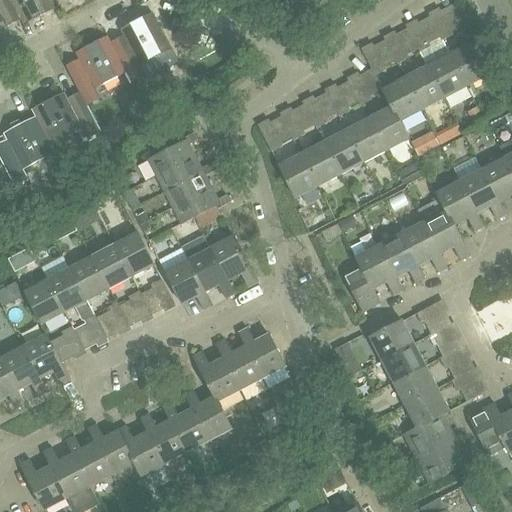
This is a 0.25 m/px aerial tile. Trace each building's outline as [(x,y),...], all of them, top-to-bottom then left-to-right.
[(0,0),(0,10),(5,21),(8,26),(21,20),(24,26),(56,9),(50,0),(0,0)] [(454,35),(441,11),(430,17),(443,40),(454,35)] [(112,44),(127,74),(132,84),(146,77),(141,67),(172,50),(153,14),(131,26),(121,31),(124,37),(112,44)] [(431,47),(419,23),(408,29),(420,52),(431,47)] [(409,58),(408,56),(397,35),(386,40),(398,64),(409,58)] [(105,86),(127,74),(112,44),(108,38),(86,49),(90,55),(67,67),(80,94),(88,107),(101,100),(96,90),(105,86)] [(474,44),(451,56),(469,88),(491,77),(474,44)] [(387,70),(386,68),(374,46),(364,52),(376,76),(387,70)] [(469,88),(451,56),(429,67),(446,100),(469,88)] [(429,67),(407,79),(424,112),(446,100),(429,67)] [(352,83),(362,103),(364,107),(375,101),(373,98),(363,77),(352,83)] [(402,124),(424,112),(407,79),(384,91),(393,108),(402,124)] [(329,95),(339,115),(342,119),(352,113),(350,109),(340,89),(329,95)] [(33,110),(38,119),(51,147),(83,131),(88,141),(102,134),(88,107),(80,94),(69,100),(65,94),(57,98),(33,110)] [(307,106),(318,127),(319,130),(330,124),(328,121),(318,101),(307,106)] [(141,103),(131,108),(139,123),(148,118),(141,103)] [(393,108),(371,119),(388,152),(410,141),(402,124),(393,108)] [(468,113),(475,126),(484,120),(478,108),(468,113)] [(283,119),(294,139),(295,142),(306,137),(304,133),(294,113),(283,119)] [(55,154),(51,147),(38,119),(5,136),(8,143),(0,146),(0,158),(16,188),(30,181),(24,170),(55,154)] [(371,119),(348,131),(366,164),(388,152),(371,119)] [(272,124),(261,130),(273,154),(284,148),(283,145),(272,124)] [(326,143),(343,176),(366,164),(348,131),(326,143)] [(150,161),(158,178),(197,158),(191,147),(200,142),(196,134),(187,139),(188,141),(150,161)] [(326,143),(303,155),(321,187),(343,176),(326,143)] [(303,155),(280,167),(297,200),(321,187),(303,155)] [(158,178),(167,194),(223,164),(221,160),(203,170),(197,158),(158,178)] [(511,170),(506,159),(484,171),(500,203),(511,196),(511,170)] [(167,194),(175,210),(213,189),(207,178),(225,168),(223,164),(167,194)] [(460,183),(477,215),(490,208),(497,221),(507,216),(500,203),(484,171),(460,183)] [(438,194),(447,212),(455,227),(469,220),(476,233),(484,228),(477,215),(460,183),(438,194)] [(232,204),(228,196),(219,201),(213,189),(175,210),(183,226),(221,206),(222,209),(232,204)] [(134,191),(125,195),(131,207),(140,202),(134,191)] [(146,211),(137,216),(141,225),(150,220),(146,211)] [(447,212),(425,223),(442,256),(454,249),(461,262),(471,257),(455,227),(447,212)] [(353,218),(340,224),(343,232),(356,226),(353,218)] [(148,223),(142,227),(145,234),(152,230),(148,223)] [(449,269),(442,256),(425,223),(403,235),(419,268),(432,261),(439,274),(449,269)] [(332,228),(322,233),(327,243),(337,238),(332,228)] [(116,246),(133,279),(157,266),(139,234),(116,246)] [(403,235),(380,247),(397,279),(409,273),(416,286),(426,280),(419,268),(403,235)] [(236,237),(213,249),(230,282),(242,276),(249,289),(259,283),(236,237)] [(116,246),(93,258),(111,291),(133,279),(116,246)] [(356,259),(360,266),(374,291),(387,284),(394,298),(404,292),(397,279),(380,247),(356,259)] [(213,249),(190,261),(207,294),(220,287),(227,300),(237,295),(230,282),(213,249)] [(111,291),(93,258),(71,270),(88,302),(111,291)] [(204,312),(214,307),(207,294),(190,261),(166,274),(183,306),(198,299),(204,312)] [(344,274),(364,313),(380,304),(374,291),(360,266),(344,274)] [(84,320),(85,322),(95,316),(88,302),(71,270),(49,281),(66,314),(76,309),(82,321),(84,320)] [(176,304),(164,280),(153,286),(159,296),(166,309),(176,304)] [(42,326),(66,314),(49,281),(25,294),(42,326)] [(145,303),(150,312),(151,311),(141,293),(130,298),(136,308),(145,303)] [(439,304),(417,315),(423,326),(433,320),(428,310),(439,304)] [(107,310),(107,311),(113,320),(117,329),(128,323),(118,305),(107,310)] [(85,322),(90,331),(100,326),(105,335),(95,316),(85,322)] [(371,340),(382,361),(415,344),(403,322),(371,340)] [(439,333),(451,327),(450,326),(429,337),(435,348),(445,342),(439,333)] [(62,333),(63,334),(68,343),(77,338),(82,347),(83,347),(73,327),(62,333)] [(247,349),(264,381),(287,369),(270,336),(256,343),(249,331),(240,335),(247,349)] [(71,381),(50,340),(48,336),(25,347),(42,380),(55,373),(61,386),(71,381)] [(242,392),(264,381),(247,349),(233,356),(226,343),(218,347),(225,360),(242,392)] [(382,361),(394,384),(427,367),(415,344),(382,361)] [(25,347),(3,359),(20,392),(33,385),(40,397),(49,393),(42,380),(25,347)] [(462,348),(444,358),(441,359),(446,370),(456,364),(451,355),(462,349),(462,348)] [(205,354),(195,359),(209,385),(216,399),(220,404),(242,392),(225,360),(212,367),(205,354)] [(26,405),(20,392),(3,359),(0,360),(0,402),(10,397),(17,410),(26,405)] [(394,384),(406,406),(439,389),(427,367),(394,384)] [(474,371),(455,380),(453,382),(458,393),(468,387),(463,377),(474,371)] [(406,406),(418,429),(445,417),(451,413),(439,389),(406,406)] [(234,431),(220,404),(216,399),(202,406),(196,393),(186,398),(193,411),(210,443),(234,431)] [(164,409),(171,422),(188,455),(210,443),(193,411),(180,417),(173,404),(164,409)] [(496,405),(487,409),(507,448),(510,455),(511,454),(511,412),(502,418),(496,405)] [(470,418),(490,456),(507,448),(487,409),(470,418)] [(165,467),(188,455),(171,422),(158,429),(151,416),(141,421),(148,434),(165,467)] [(405,436),(414,452),(452,431),(445,417),(418,429),(405,436)] [(114,476),(136,465),(137,465),(120,432),(105,439),(99,426),(89,431),(96,444),(114,476)] [(137,465),(136,465),(143,478),(165,467),(148,434),(135,441),(128,427),(120,432),(137,465)] [(414,452),(422,467),(461,447),(452,431),(414,452)] [(91,488),(114,476),(96,444),(83,451),(76,438),(67,443),(73,456),(91,488)] [(278,438),(269,443),(274,452),(282,447),(278,438)] [(253,447),(260,460),(273,453),(266,440),(253,447)] [(461,447),(422,467),(431,485),(470,464),(461,447)] [(388,454),(393,463),(403,458),(398,448),(388,454)] [(88,511),(100,506),(91,488),(73,456),(61,462),(54,449),(45,454),(52,467),(69,500),(75,511),(88,511)] [(403,458),(393,463),(399,473),(409,468),(403,458)] [(46,511),(69,500),(52,467),(39,474),(32,461),(22,466),(46,511)] [(335,466),(316,476),(321,485),(333,479),(339,490),(346,486),(335,466)] [(511,473),(502,478),(507,489),(511,486),(511,473)] [(415,480),(405,485),(410,495),(420,490),(415,480)] [(416,511),(448,511),(442,499),(416,511)] [(474,511),(484,511),(487,511),(482,501),(471,507),(474,511)]
